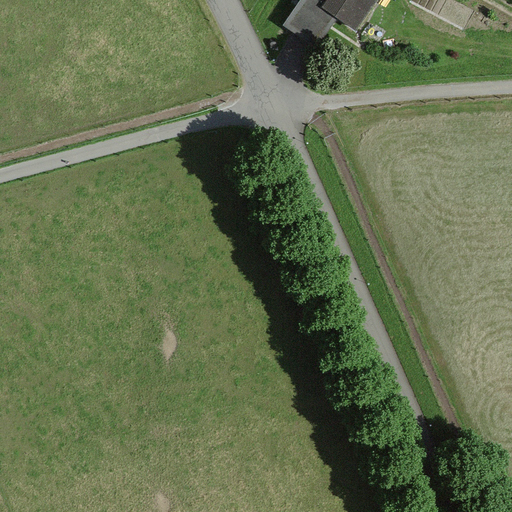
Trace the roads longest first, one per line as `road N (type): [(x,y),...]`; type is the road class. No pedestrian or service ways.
road 1 (residential): [(453,511),(274,106)]
road 2 (residential): [(0,177),(274,106)]
